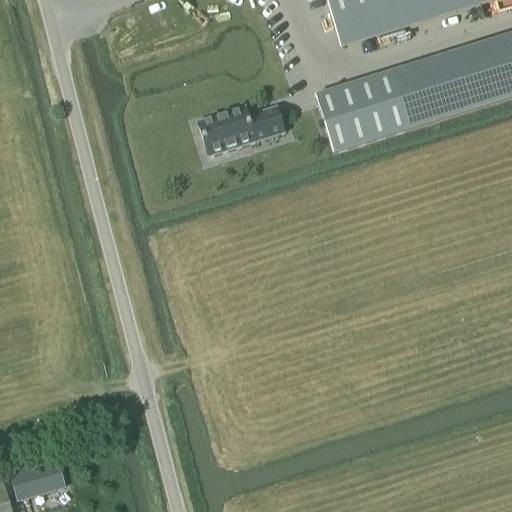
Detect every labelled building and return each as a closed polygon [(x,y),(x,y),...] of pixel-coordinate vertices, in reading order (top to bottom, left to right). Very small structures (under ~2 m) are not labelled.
[(324,0),(340,49),(497,0),(324,0)] [(332,158),(511,101),(511,38),(315,100),(332,158)] [(247,121),(245,112),(197,127),(208,160),(284,137),(276,112),(247,121)] [(56,462),(9,475),(18,504),(64,490),(56,462)] [(0,511),(9,511),(0,479),(0,511)]
